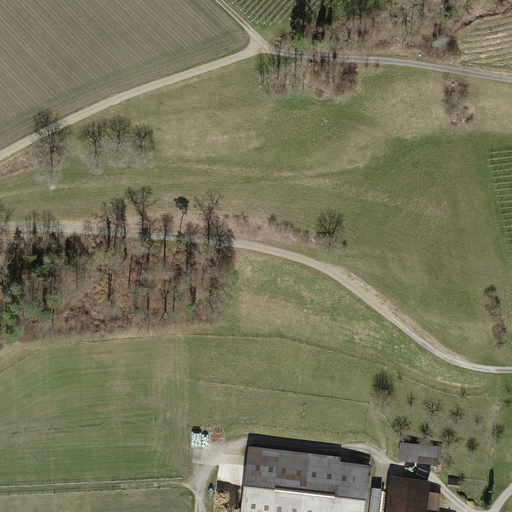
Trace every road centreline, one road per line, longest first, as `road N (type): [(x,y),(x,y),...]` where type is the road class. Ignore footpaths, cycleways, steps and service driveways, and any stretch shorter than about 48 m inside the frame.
road 1 (track): [(0,227),(72,226),(264,247),(318,264),(453,362),(511,371)]
road 2 (track): [(511,80),(267,49),(218,0)]
road 3 (track): [(267,49),(128,96),(0,159)]
